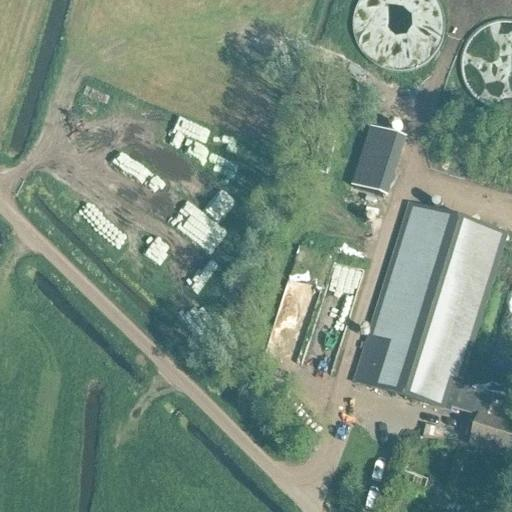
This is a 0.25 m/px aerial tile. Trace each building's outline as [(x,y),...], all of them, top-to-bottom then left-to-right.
[(363,0),(362,1),(357,9),(355,16),(353,23),(353,32),(354,39),(356,46),(358,51),(361,56),(365,61),(371,67),(377,71),(385,74),(392,76),(401,76),(409,75),(417,73),(425,68),(432,62),(436,57),(439,51),(442,45),(443,37),(444,31),(443,22),(441,15),(438,7),(435,3),(432,0),(363,0)] [(511,22),(505,22),(497,23),(489,25),(482,29),(476,33),(471,39),(466,45),(463,52),(460,60),(459,69),(460,76),(462,85),(465,91),(469,97),(474,103),(480,108),(488,112),(496,114),(504,114),(511,114),(511,113),(511,22)] [(387,201),(405,143),(370,131),(351,189),(387,201)] [(181,197),(193,175),(169,161),(170,158),(155,149),(141,174),(181,197)] [(243,194),(251,172),(225,163),(219,183),(199,176),(189,204),(218,214),(227,188),(243,194)] [(511,429),(486,421),(493,399),(459,389),(506,237),(410,207),(354,386),(450,416),(452,412),(478,420),(470,448),(511,461),(511,460),(511,429)] [(298,249),(292,290),(328,296),(334,254),(298,249)] [(402,476),(398,487),(424,496),(428,485),(402,476)] [(432,488),(430,498),(443,501),(445,491),(432,488)]
